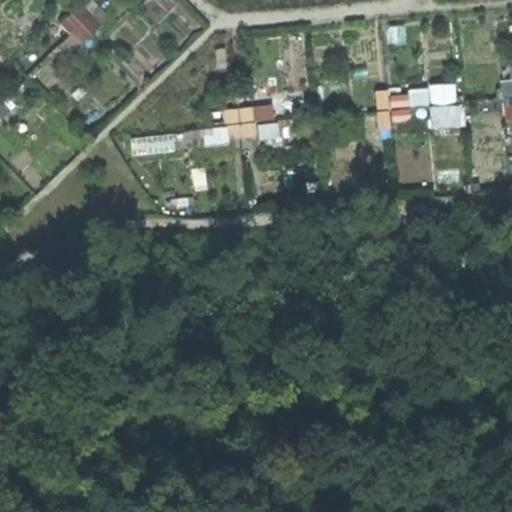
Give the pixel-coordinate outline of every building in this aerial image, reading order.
[(64,64),(105,21),(83,0),(62,22),(73,31),(52,53),(64,64)] [(511,57),(511,58),(511,79),(503,79),(505,123),(511,122),(511,57)] [(275,103),(212,109),(213,125),(192,127),(193,144),(258,138),(256,119),(276,117),(275,103)] [(259,120),(259,137),(278,137),(277,120),(259,120)] [(141,149),(172,148),(172,132),(140,133),(141,149)]
